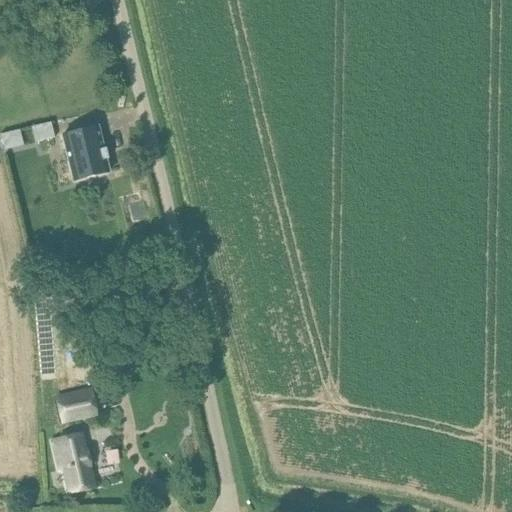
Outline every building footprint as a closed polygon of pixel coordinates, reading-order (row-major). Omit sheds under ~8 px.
[(29,125),(29,141),(50,140),(49,124),(29,125)] [(97,129),(61,138),(72,182),(108,173),(97,129)] [(0,147),(1,151),(21,145),(16,130),(0,134),(0,147)] [(132,322),(148,318),(145,303),(156,301),(153,288),(143,290),(140,276),(122,280),(125,294),(114,297),(117,310),(128,307),(132,322)] [(76,307),(66,309),(68,321),(79,318),(83,333),(98,330),(95,315),(105,313),(103,301),(90,304),(87,290),(72,293),(76,307)] [(126,334),(110,338),(114,357),(130,354),(126,334)] [(58,398),(56,398),(62,424),(76,420),(96,416),(90,391),(89,391),(58,398)] [(68,494),(94,488),(81,435),(52,442),(58,471),(63,470),(68,494)]
